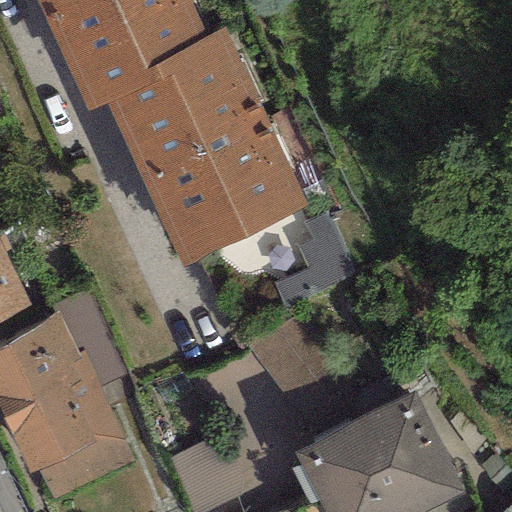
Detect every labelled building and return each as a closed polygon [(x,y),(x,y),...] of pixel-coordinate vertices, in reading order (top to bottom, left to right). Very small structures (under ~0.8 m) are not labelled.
[(52,0),(99,90),(113,83),(196,244),(306,188),(219,17),(210,22),(199,0),(52,0)] [(0,321),(27,309),(0,249),(0,321)] [(66,336),(0,366),(0,408),(41,496),(123,457),(66,336)] [(259,357),(190,377),(247,446),(298,404),(259,357)] [(415,406),(302,461),(326,511),(440,511),(462,502),(415,406)]
